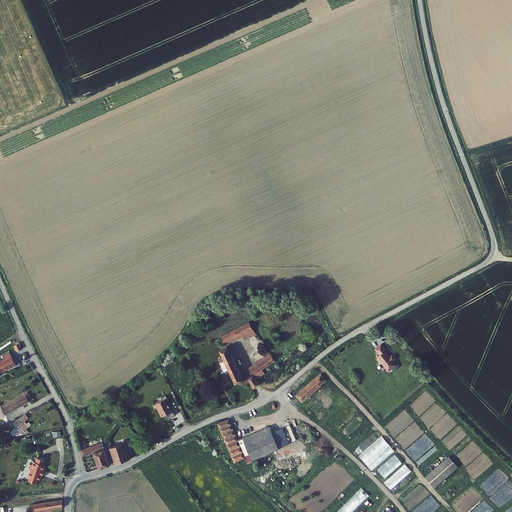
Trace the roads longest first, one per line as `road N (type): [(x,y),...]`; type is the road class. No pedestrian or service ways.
road 1 (unclassified): [(80,478),(267,399),(345,338),(490,257),(492,235),(439,92),(419,0)]
road 2 (unclassified): [(0,282),(69,424),(80,478)]
road 3 (track): [(279,390),(405,511)]
